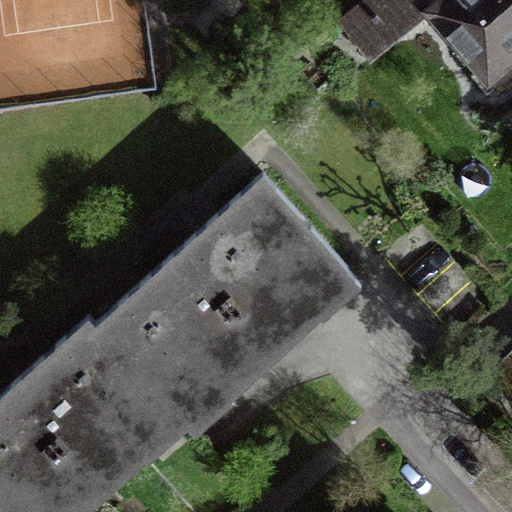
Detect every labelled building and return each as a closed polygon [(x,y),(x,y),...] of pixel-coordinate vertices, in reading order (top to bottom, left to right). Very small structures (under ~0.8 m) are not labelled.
[(427,0),(360,0),(338,17),(365,51),(428,1),(427,0)] [(511,0),(442,0),(432,8),(488,75),(511,54),(511,0)] [(95,320),(172,406),(179,413),(347,264),(263,170),(95,320)] [(172,406),(95,320),(89,313),(0,392),(0,511),(74,511),(144,450),(134,439),(172,406)] [(511,350),(489,372),(511,396),(511,350)]
